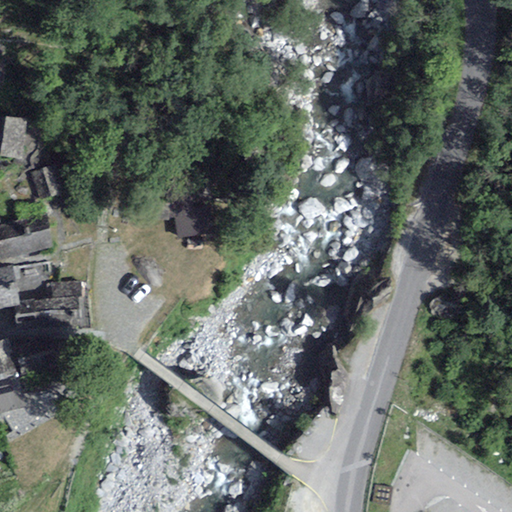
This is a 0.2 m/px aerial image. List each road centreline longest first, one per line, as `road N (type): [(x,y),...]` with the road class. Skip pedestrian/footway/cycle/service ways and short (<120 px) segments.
road 1 (tertiary): [(349,489),(474,83),(479,0)]
road 2 (residential): [(111,312),(138,352),(287,466),(349,489)]
